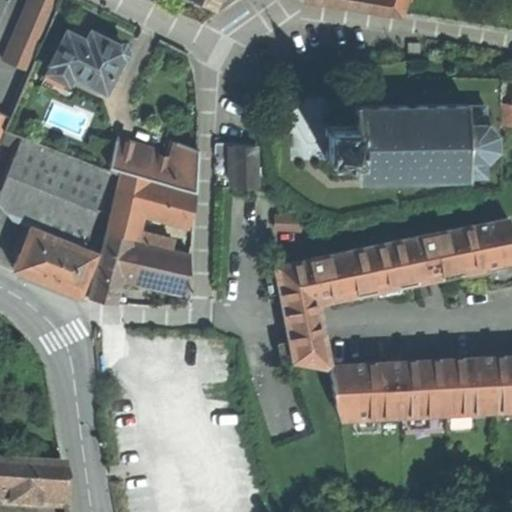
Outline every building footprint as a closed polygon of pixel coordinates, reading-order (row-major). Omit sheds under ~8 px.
[(0,0),(0,49),(19,8),(0,0)] [(27,0),(7,58),(31,67),(54,0),(27,0)] [(376,0),(375,7),(401,11),(404,0),(376,0)] [(70,70),(104,86),(124,46),(107,37),(90,29),(86,37),(66,27),(50,59),(70,70)] [(406,54),(418,54),(418,41),(406,41),(406,54)] [(66,78),(70,70),(50,59),(46,68),(66,78)] [(500,122),(511,123),(511,101),(500,101),(500,122)] [(356,124),(326,124),(326,158),(356,159),(356,178),(466,177),(468,175),(486,175),(486,157),(495,147),(496,131),(486,120),(485,103),(468,104),(468,103),(356,104),(356,124)] [(27,223),(78,243),(109,167),(20,134),(0,185),(0,203),(10,216),(27,223)] [(108,162),(120,166),(147,173),(193,186),(194,163),(171,156),(143,148),(144,145),(115,137),(108,162)] [(176,138),(171,156),(194,163),(196,144),(176,138)] [(257,143),(232,142),(232,163),(232,182),(256,183),(257,143)] [(120,166),(104,228),(130,235),(133,225),(137,208),(146,176),(147,173),(120,166)] [(193,188),(146,176),(137,208),(185,220),(189,204),(193,188)] [(511,237),(508,216),(275,264),(282,301),(312,295),(315,294),(317,301),(331,298),(330,291),(355,286),(356,291),(375,287),(374,282),(396,277),(397,283),(416,279),(415,273),(427,271),(428,278),(443,275),(443,273),(461,270),(460,264),(482,260),(488,288),(511,283),(511,237)] [(94,249),(78,243),(27,223),(11,264),(46,278),(78,290),(94,249)] [(154,231),(133,225),(130,235),(152,240),(154,231)] [(130,235),(104,228),(88,293),(113,300),(120,274),(129,237),(130,235)] [(188,251),(129,237),(120,274),(186,289),(187,269),(188,251)] [(320,335),(312,295),(282,301),(285,320),(288,337),(320,335)] [(325,363),(320,335),(288,337),(291,358),(325,363)] [(511,353),(328,362),(339,416),(511,407),(511,353)] [(62,463),(0,459),(0,497),(65,502),(64,483),(62,463)]
